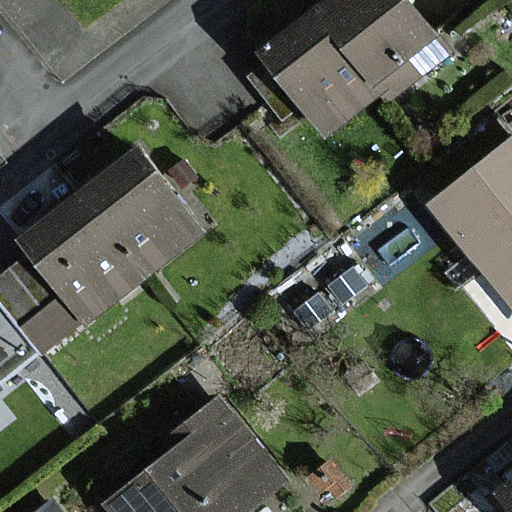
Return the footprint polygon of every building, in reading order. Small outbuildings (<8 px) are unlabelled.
[(456,49),(419,0),(331,0),(327,3),(387,85),(394,94),(456,49)] [(333,125),(387,85),(327,3),(273,43),(333,125)] [(511,145),(441,200),(511,292),(511,145)] [(210,230),(148,146),(90,189),(152,273),(210,230)] [(94,316),(152,273),(90,189),(31,233),(42,247),(92,313),(94,316)] [(42,247),(0,277),(0,367),(7,377),(92,313),(42,247)] [(0,389),(10,382),(7,377),(0,367),(0,389)] [(167,456),(109,504),(115,511),(243,511),(287,477),(222,397),(160,447),(167,456)] [(64,511),(58,503),(45,511),(64,511)]
